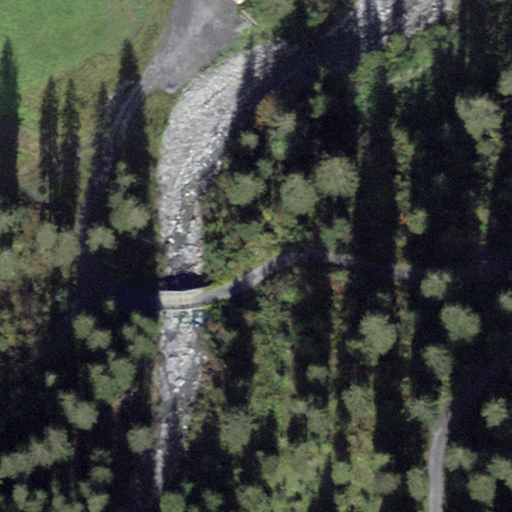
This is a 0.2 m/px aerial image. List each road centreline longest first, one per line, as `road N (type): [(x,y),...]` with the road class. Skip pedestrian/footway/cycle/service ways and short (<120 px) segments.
road 1 (track): [(195,0),(120,121),(98,186),(88,235),(92,268),(104,284),(141,299),(189,299),(309,254),(409,277),(475,275),(511,261)]
road 2 (track): [(511,356),(436,422),(436,511)]
